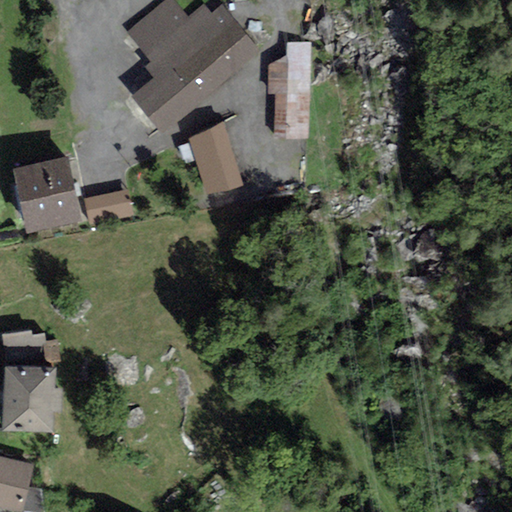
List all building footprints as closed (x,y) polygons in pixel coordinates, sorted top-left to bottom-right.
[(132,94),(163,130),(258,49),(221,6),(211,12),(204,4),(188,15),(173,0),(166,0),(128,31),(150,59),(146,65),(152,76),(132,94)] [(307,136),(308,42),(286,42),(285,53),(269,63),(268,92),(274,93),(274,136),(307,136)] [(223,121),(189,137),(208,193),(240,183),(223,121)] [(14,169),(26,232),(81,222),(69,159),(14,169)] [(124,189),(84,198),(89,222),(129,213),(124,189)] [(4,367),(1,430),(52,433),(53,412),(61,413),(62,390),(54,390),(55,369),(4,367)] [(22,511),(34,466),(0,457),(0,507),(17,511),(22,511)]
